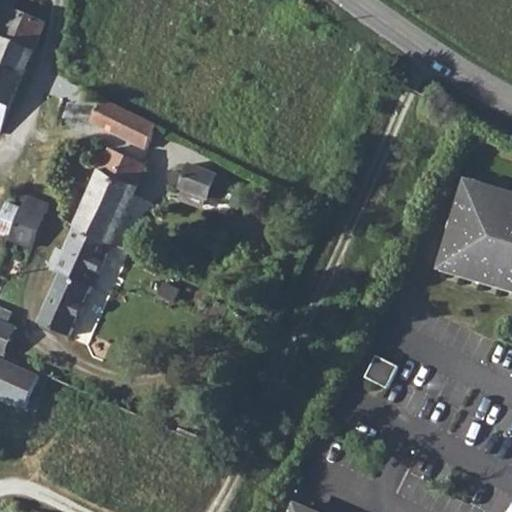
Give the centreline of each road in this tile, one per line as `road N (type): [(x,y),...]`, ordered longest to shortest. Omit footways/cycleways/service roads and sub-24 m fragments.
road 1 (unclassified): [(59,0),(51,49),(0,187)]
road 2 (secondary): [(356,0),(423,49),(511,96)]
